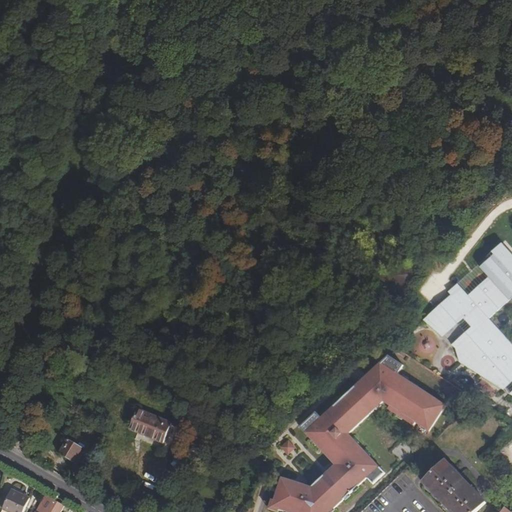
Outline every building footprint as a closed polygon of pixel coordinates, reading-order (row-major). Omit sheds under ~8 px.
[(411,223),(397,211),(385,225),(399,237),(411,223)] [(388,231),(375,219),(362,233),(376,245),(388,231)] [(491,278),(468,298),(457,287),(451,293),(453,296),(425,321),(441,338),(463,319),(470,328),(453,344),(459,362),(511,396),(511,253),(502,242),(491,251),(495,255),(481,267),(491,278)] [(389,261),(375,249),(363,262),(377,274),(389,261)] [(420,275),(406,262),(394,275),(408,288),(420,275)] [(397,283),(384,270),(372,284),(385,296),(397,283)] [(364,382),(324,419),(319,413),(303,428),(334,461),(341,454),(345,458),(339,463),(340,464),(338,466),(312,490),(308,489),(307,495),(301,493),(302,487),(303,488),(304,484),(284,479),(276,508),(289,511),(332,511),(370,478),(375,484),(387,473),(351,434),(385,401),(392,406),(389,409),(414,426),(417,423),(430,432),(447,407),(400,374),(405,366),(391,356),(369,377),(373,380),(368,385),(364,382)] [(373,380),(369,377),(364,382),(368,385),(373,380)] [(139,409),(130,429),(164,443),(172,423),(139,409)] [(69,439),(60,453),(75,462),(84,447),(69,439)] [(198,441),(189,454),(197,460),(206,447),(198,441)] [(291,455),(298,449),(291,441),(284,448),(291,455)] [(341,454),(334,461),(338,466),(340,464),(339,463),(345,458),(341,454)] [(445,461),(423,482),(451,511),(476,511),(486,503),(445,461)] [(4,509),(10,511),(24,511),(31,498),(13,490),(4,509)] [(61,511),(65,506),(47,496),(38,511),(61,511)]
